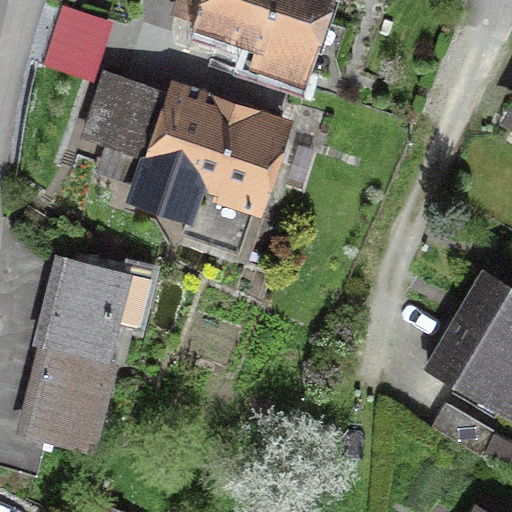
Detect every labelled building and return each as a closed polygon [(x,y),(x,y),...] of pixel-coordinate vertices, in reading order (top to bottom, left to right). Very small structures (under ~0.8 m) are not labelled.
[(342,0),(176,0),(170,20),(199,32),(204,37),(258,56),(251,78),(310,99),(342,0)] [(168,94),(104,77),(85,139),(150,156),(138,202),(207,222),(215,193),(276,211),(300,124),(220,102),(218,94),(176,83),(168,94)] [(147,269),(60,251),(15,431),(102,450),(147,269)] [(511,289),(488,276),(430,371),(511,420),(511,289)] [(496,434),(445,403),(429,429),(480,460),(496,434)] [(498,511),(479,502),(473,511),(498,511)]
